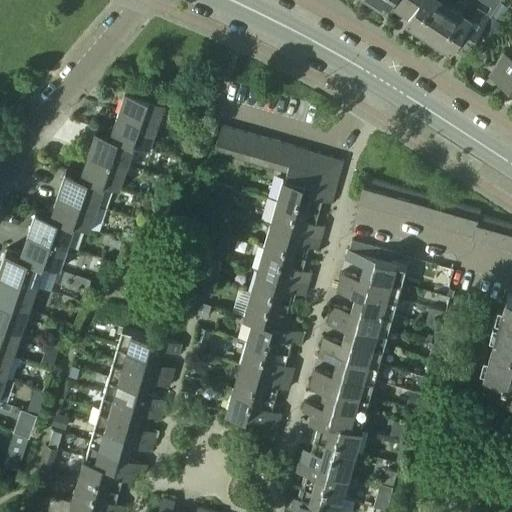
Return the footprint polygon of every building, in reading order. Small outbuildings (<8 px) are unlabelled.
[(399,11),(405,0),(374,0),(387,8),(389,4),(399,11)] [(429,35),(450,3),(444,0),(405,0),(399,11),(409,17),(407,21),(429,35)] [(500,2),(492,15),(499,20),(508,7),(500,2)] [(450,3),(429,35),(451,50),(454,46),(465,53),(482,26),(483,26),(490,15),(477,6),(470,17),(450,3)] [(493,32),(499,22),(491,16),(484,26),(493,32)] [(511,56),(503,51),(488,74),(511,89),(511,56)] [(176,103),(127,87),(119,111),(158,124),(168,127),(176,103)] [(119,111),(112,132),(111,133),(136,141),(136,142),(151,147),(158,124),(119,111)] [(213,151),(214,151),(225,154),(233,128),(221,125),(213,151)] [(111,133),(112,132),(96,127),(88,151),(128,164),(136,142),(136,141),(111,133)] [(244,132),(233,128),(225,154),(237,158),(244,132)] [(256,135),(244,132),(237,158),(249,161),(256,135)] [(269,139),(256,135),(249,161),(262,164),(269,139)] [(281,142),(269,139),(262,164),(273,168),(281,142)] [(286,171),(293,146),(281,142),(273,168),(284,171),(286,171)] [(296,180),(305,149),(293,146),(286,171),(284,176),(296,180)] [(309,183),(318,152),(305,149),(296,180),(309,183)] [(88,151),(81,173),(81,174),(106,182),(105,183),(120,188),(128,164),(88,151)] [(318,152),(309,183),(321,187),(330,156),(318,152)] [(321,187),(334,190),(343,160),(330,156),(321,187)] [(58,192),(98,205),(105,183),(106,182),(81,174),(81,173),(66,168),(58,192)] [(321,187),(309,183),(296,180),(284,176),(286,171),(284,171),(276,199),(319,211),(322,199),(331,201),(334,190),(321,187)] [(358,203),(369,206),(376,180),(365,177),(358,203)] [(388,183),(376,180),(369,206),(380,209),(388,183)] [(399,186),(388,183),(380,209),(392,212),(399,186)] [(411,190),(399,186),(392,212),(404,216),(411,190)] [(228,207),(231,194),(214,190),(211,201),(211,203),(212,203),(228,207)] [(422,193),(411,190),(404,216),(415,219),(422,193)] [(58,192),(51,213),(51,214),(76,222),(76,223),(90,228),(98,205),(58,192)] [(434,196),(422,193),(415,219),(426,222),(434,196)] [(446,199),(434,196),(426,222),(438,225),(446,199)] [(319,211),(276,199),(270,222),(321,237),(324,224),(316,222),(319,211)] [(457,203),(446,199),(438,225),(449,229),(457,203)] [(468,206),(457,203),(449,229),(460,232),(468,206)] [(480,209),(468,206),(460,232),(472,235),(479,214),(480,209)] [(28,232),(68,245),(76,223),(76,222),(51,214),(51,213),(36,208),(28,232)] [(490,217),(479,214),(472,235),(471,240),(483,243),(490,217)] [(501,220),(490,217),(483,243),(494,246),(501,220)] [(511,226),(511,223),(501,220),(494,246),(506,249),(511,226)] [(321,237),(270,222),(263,245),(305,257),(309,245),(318,248),(321,237)] [(28,232),(21,254),(21,255),(45,263),(60,269),(68,245),(28,232)] [(352,240),(350,248),(362,252),(364,244),(352,240)] [(211,243),(208,253),(212,254),(223,257),(226,247),(215,244),(211,243)] [(305,257),(263,245),(256,268),(308,283),(311,271),(302,268),(305,257)] [(0,265),(0,272),(38,286),(45,263),(21,255),(21,254),(6,248),(0,265)] [(350,248),(348,248),(345,259),(364,264),(362,270),(402,281),(407,264),(362,252),(350,248)] [(219,270),(209,268),(206,277),(216,280),(219,270)] [(308,283),(256,268),(250,291),(292,303),(296,291),(305,294),(308,283)] [(402,281),(362,270),(360,276),(341,271),(339,281),(397,298),(402,281)] [(38,286),(0,272),(0,298),(30,308),(38,286)] [(215,281),(206,279),(202,295),(211,297),(215,281)] [(397,298),(339,281),(336,291),(354,296),(353,302),(393,314),(397,298)] [(292,303),(250,291),(243,314),(252,317),(295,329),(295,327),(298,317),(289,314),(292,303)] [(495,373),(491,389),(511,395),(511,294),(507,293),(485,370),(495,373)] [(30,308),(0,298),(0,323),(22,331),(30,308)] [(210,304),(201,302),(200,301),(196,313),(199,314),(207,316),(210,304)] [(393,314),(353,302),(351,309),(332,304),(330,313),(388,330),(393,314)] [(388,330),(330,313),(327,323),(345,329),(344,335),(383,346),(388,330)] [(246,339),(288,351),(291,340),(301,343),(304,330),(295,327),(295,329),(252,317),(246,339)] [(22,331),(0,323),(0,349),(14,354),(22,331)] [(181,343),(122,326),(117,342),(158,354),(160,348),(178,353),(181,343)] [(208,341),(211,330),(198,326),(195,338),(208,341)] [(383,346),(344,335),(342,341),(323,336),(320,346),(379,362),(383,346)] [(288,351),(246,339),(239,362),(291,377),(294,365),(285,363),(288,351)] [(158,354),(117,342),(113,359),(172,375),(174,366),(156,361),(158,354)] [(432,342),(428,358),(435,360),(439,344),(433,343),(432,342)] [(379,362),(320,346),(318,356),(336,361),(334,367),(374,378),(379,362)] [(14,354),(0,349),(0,374),(7,377),(14,354)] [(172,375),(113,359),(108,375),(149,386),(150,380),(169,385),(172,375)] [(291,377),(239,362),(233,385),(275,397),(278,386),(287,389),(291,377)] [(71,365),(68,375),(76,378),(80,367),(71,365)] [(374,378),(334,367),(333,373),(315,368),(312,378),(370,395),(374,378)] [(199,378),(185,374),(181,390),(194,394),(199,378)] [(417,374),(413,389),(425,392),(429,377),(417,374)] [(149,386),(108,375),(104,391),(163,408),(165,398),(147,393),(149,386)] [(325,399),(365,411),(370,395),(312,378),(309,388),(327,393),(325,399)] [(226,410),(276,424),(278,425),(282,412),(271,409),(275,397),(233,385),(226,410)] [(44,390),(33,387),(31,394),(42,398),(44,390)] [(411,389),(406,406),(420,409),(425,392),(413,389),(411,389)] [(99,407),(139,419),(141,412),(160,418),(163,408),(104,391),(99,407)] [(311,413),(363,427),(361,426),(365,411),(325,399),(323,406),(305,401),(302,411),(311,413)] [(139,419),(99,407),(94,423),(153,440),(156,430),(138,425),(139,419)] [(55,412),(51,424),(65,429),(69,417),(55,412)] [(311,413),(309,421),(319,424),(318,427),(315,439),(356,451),(363,427),(311,413)] [(401,421),(397,437),(404,439),(407,439),(411,424),(401,421)] [(153,440),(94,423),(90,440),(130,451),(132,444),(151,450),(153,440)] [(61,432),(53,430),(50,440),(58,442),(61,432)] [(301,451),(298,459),(350,474),(356,451),(315,439),(312,450),(311,454),(301,451)] [(130,451),(90,440),(86,455),(83,454),(83,455),(134,470),(144,473),(147,463),(128,458),(130,451)] [(45,445),(38,467),(50,471),(57,448),(45,445)] [(22,455),(7,450),(6,453),(1,465),(17,470),(21,457),(22,455)] [(391,451),(389,459),(397,462),(400,453),(391,451)] [(83,455),(76,478),(119,490),(122,479),(123,475),(132,477),(134,470),(83,455)] [(298,459),(296,467),(306,470),(305,474),(301,485),(343,497),(350,474),(298,459)] [(386,468),(382,481),(392,484),(396,471),(386,468)] [(76,478),(70,502),(106,511),(122,511),(124,508),(115,506),(116,502),(119,490),(76,478)] [(288,497),(285,506),(305,511),(339,511),(343,497),(301,485),(298,496),(297,500),(288,497)] [(162,496),(157,511),(171,511),(175,500),(162,496)] [(375,497),(373,506),(385,509),(386,509),(388,500),(375,497)] [(39,511),(42,504),(28,500),(25,511),(39,511)] [(106,511),(70,502),(66,511),(106,511)]
